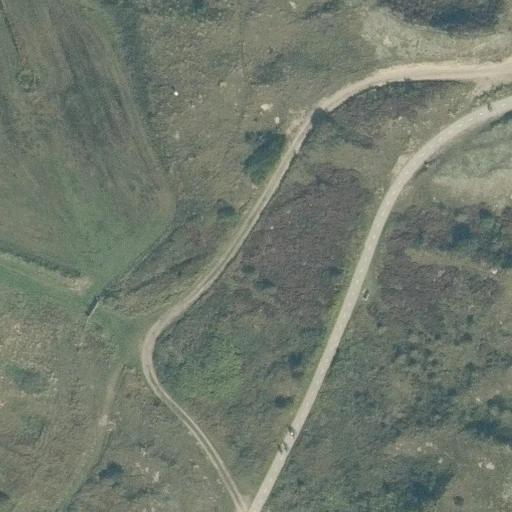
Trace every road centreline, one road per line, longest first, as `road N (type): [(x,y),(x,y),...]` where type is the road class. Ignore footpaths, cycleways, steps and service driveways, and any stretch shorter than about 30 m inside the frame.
road 1 (track): [(511,65),(392,76),(337,100),(220,273),(151,344)]
road 2 (track): [(151,344),(149,374),(224,465),(250,511)]
road 3 (track): [(151,344),(102,414),(85,472),(59,511)]
